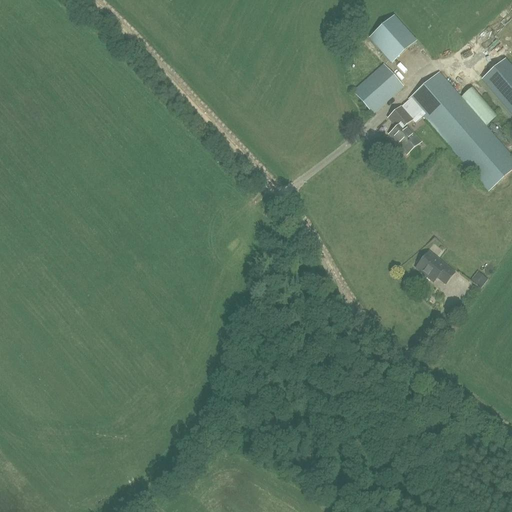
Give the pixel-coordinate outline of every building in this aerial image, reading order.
[(416,42),(394,18),(370,39),(392,64),(416,42)] [(402,24),(410,31),(414,27),(406,19),(402,24)] [(499,44),(508,36),(505,32),(496,39),(499,44)] [(369,59),(362,66),(365,70),(373,63),(369,59)] [(483,81),(511,115),(511,69),(505,62),(483,81)] [(373,115),(403,88),(383,66),(353,93),(373,115)] [(437,133),(489,192),(511,171),(511,157),(439,74),(409,100),(421,114),(437,133)] [(496,115),(474,88),(462,97),(486,127),(498,118),(496,115)] [(412,122),(401,109),(388,119),(397,129),(390,136),(407,156),(420,144),(406,127),(412,122)] [(422,245),(433,253),(438,246),(427,238),(422,245)] [(454,274),(429,253),(423,261),(422,260),(419,260),(416,263),(417,266),(418,267),(416,269),(434,283),(437,278),(446,285),(454,274)] [(474,268),(467,276),(477,284),(483,276),(474,268)]
